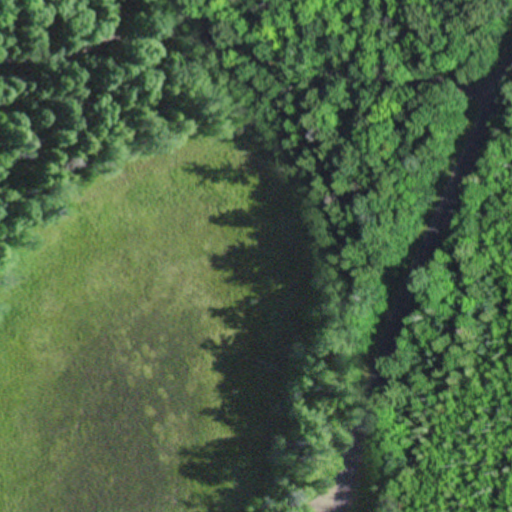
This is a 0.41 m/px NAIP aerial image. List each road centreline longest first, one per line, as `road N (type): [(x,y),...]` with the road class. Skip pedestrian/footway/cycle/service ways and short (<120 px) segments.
road 1 (residential): [(486,102),(183,23),(0,66)]
road 2 (residential): [(511,63),(486,102),(458,187),(394,298),(316,510)]
